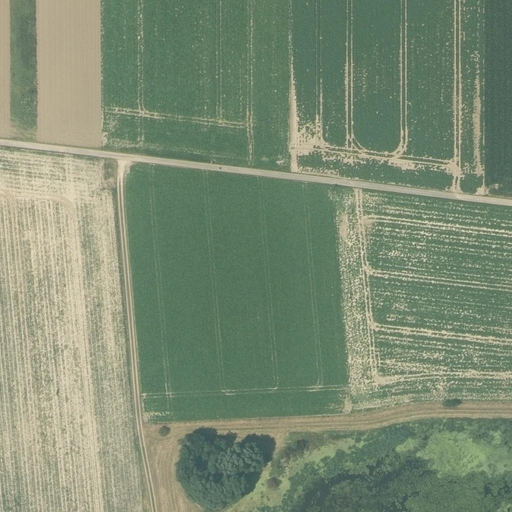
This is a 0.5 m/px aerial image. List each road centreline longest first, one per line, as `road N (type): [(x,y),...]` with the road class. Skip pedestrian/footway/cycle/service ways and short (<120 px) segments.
road 1 (track): [(511,204),(0,143)]
road 2 (track): [(511,408),(406,410),(360,422),(138,427)]
road 3 (track): [(122,158),(138,427)]
